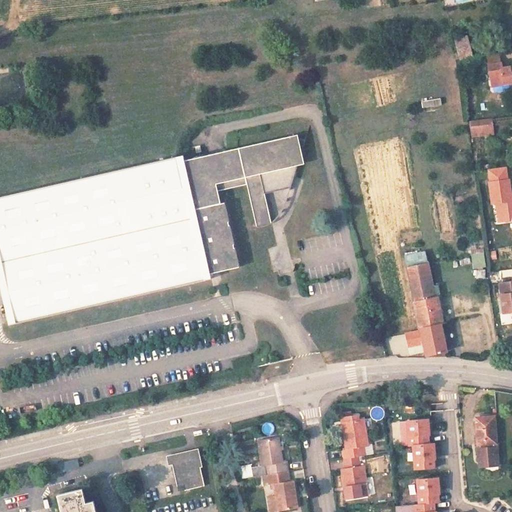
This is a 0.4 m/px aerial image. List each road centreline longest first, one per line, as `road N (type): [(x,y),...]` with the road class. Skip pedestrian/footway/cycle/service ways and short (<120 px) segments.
road 1 (secondary): [(0,459),(304,386)]
road 2 (secondary): [(304,386),(413,371),(511,380)]
road 3 (residential): [(304,386),(324,511)]
